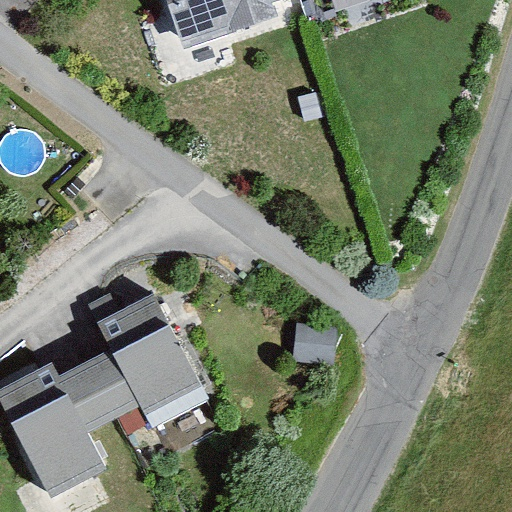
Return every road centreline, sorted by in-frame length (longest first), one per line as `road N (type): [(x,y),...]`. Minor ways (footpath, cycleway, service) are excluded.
road 1 (residential): [(420,350),(183,182),(0,34)]
road 2 (unclassified): [(420,350),(456,276),(511,100)]
road 3 (unclassified): [(333,511),(420,350)]
